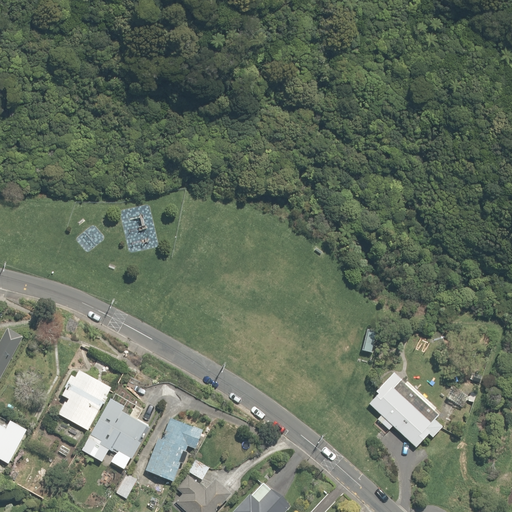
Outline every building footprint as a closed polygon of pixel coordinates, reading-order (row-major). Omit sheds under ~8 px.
[(0,379),(24,337),(8,328),(0,342),(0,379)] [(137,369),(142,358),(124,349),(121,353),(137,369)] [(58,414),(88,430),(103,404),(104,404),(108,397),(107,397),(112,388),(80,370),(76,377),(72,375),(65,387),(66,388),(62,395),(68,398),(58,414)] [(441,427),(434,422),(439,415),(393,373),(384,384),(376,392),(379,394),(369,404),(380,415),(376,419),(388,430),(392,426),(416,447),(418,447),(429,435),(432,437),(441,427)] [(482,376),(471,373),(468,381),(479,385),(482,376)] [(129,415),(122,411),(125,406),(111,399),(82,451),(102,462),(109,450),(116,454),(112,462),(124,469),(130,458),(132,459),(150,427),(136,419),(142,409),(135,405),(129,415)] [(83,430),(58,417),(51,431),(75,444),(83,430)] [(146,470),(174,481),(180,463),(184,464),(188,452),(186,451),(188,446),(196,449),(203,430),(170,418),(162,439),(158,438),(146,470)] [(0,459),(8,464),(12,456),(15,458),(19,451),(16,449),(27,429),(11,420),(7,428),(0,424),(0,459)] [(187,471),(202,479),(209,467),(194,459),(187,471)] [(28,477),(36,481),(39,474),(31,470),(28,477)] [(116,492),(126,499),(138,479),(126,473),(116,492)] [(214,511),(232,493),(216,478),(206,489),(189,474),(176,488),(182,494),(176,501),(188,511),(214,511)] [(284,511),(290,506),(283,495),(271,489),(263,482),(251,495),(250,494),(232,511),(284,511)]
